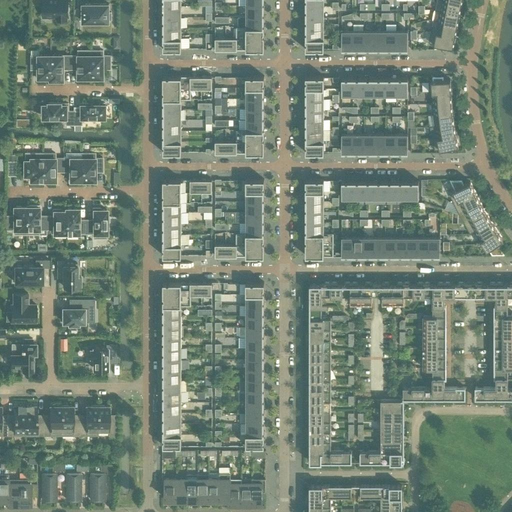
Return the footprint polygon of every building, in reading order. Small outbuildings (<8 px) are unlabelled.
[(56,19),(65,19),(65,16),(67,16),(66,0),(42,0),(42,16),(56,16),(56,19)] [(445,0),(436,0),(435,9),(459,14),(461,3),(445,0)] [(109,4),(82,4),(82,22),(86,22),(109,22),(109,19),(111,19),(111,12),(109,12),(109,4)] [(163,11),(163,16),(181,16),(181,5),(163,5),(163,8),(164,8),(164,11),(163,11)] [(246,5),(246,16),(264,16),(264,13),(263,13),(263,11),(264,11),(264,5),(246,5)] [(305,11),(305,16),(324,16),(324,5),(305,5),(305,8),(306,8),(306,11),(305,11)] [(433,20),(457,24),(459,14),(435,9),(435,10),(440,11),(438,21),(433,20)] [(163,21),(163,27),(181,27),(181,16),(163,16),(163,19),(164,19),(164,21),(163,21)] [(246,16),(246,26),(246,27),(264,27),(264,24),(263,24),(263,22),(264,22),(264,16),(246,16)] [(305,21),(305,27),(324,27),(324,16),(305,16),(305,19),(306,19),(306,21),(305,21)] [(433,20),(431,31),(455,35),(457,24),(433,20)] [(237,37),(236,49),(264,49),(264,27),(246,27),(246,26),(236,26),(236,37),(237,37)] [(163,32),(163,38),(181,38),(181,27),(163,27),(163,30),(164,30),(164,32),(163,32)] [(305,32),(305,38),(324,38),(324,27),(305,27),(305,30),(306,30),(306,32),(305,32)] [(353,48),(353,30),(342,30),(342,48),(345,48),(345,47),(348,47),(348,48),(353,48)] [(364,30),(353,30),(353,48),(356,48),(356,47),(358,47),(358,48),(364,48),(364,30)] [(375,30),(364,30),(364,48),(367,48),(367,47),(369,47),(369,48),(375,48),(375,30)] [(386,30),(375,30),(375,48),(378,48),(378,47),(380,47),(380,48),(386,48),(386,30)] [(396,30),(386,30),(386,48),(388,48),(388,47),(391,47),(391,48),(396,48),(396,30)] [(408,30),(396,30),(396,48),(399,48),(399,47),(402,47),(402,48),(408,48),(408,30)] [(455,35),(431,31),(429,43),(436,44),(435,48),(445,48),(446,46),(453,47),(453,46),(455,35)] [(215,49),(236,49),(237,37),(236,37),(215,37),(215,49)] [(181,38),(163,38),(163,41),(164,41),(164,43),(163,43),(163,49),(181,49),(181,38)] [(324,38),(305,38),(305,41),(306,41),(306,43),(305,43),(305,49),(324,49),(324,38)] [(78,55),(71,55),(71,68),(78,68),(78,71),(77,71),(77,79),(85,79),(85,77),(91,77),(91,50),(79,50),(78,50),(78,55)] [(103,50),(91,50),(91,77),(96,77),(96,78),(101,78),(101,77),(103,77),(103,68),(111,68),(111,55),(103,55),(103,50)] [(51,80),(51,55),(31,55),(31,68),(38,68),(38,71),(37,71),(37,79),(45,79),(45,76),(50,76),(50,80),(51,80)] [(71,55),(51,55),(51,80),(63,79),(63,68),(71,68),(71,55)] [(163,76),(163,98),(181,98),(181,99),(191,99),(191,88),(190,88),(190,76),(163,76)] [(212,76),(190,76),(190,88),(191,88),(212,88),(212,76)] [(246,76),(246,87),(264,87),(264,84),(263,84),(263,82),(264,82),(264,76),(246,76)] [(305,81),(305,87),(324,87),(324,76),(305,76),(305,79),(306,79),(306,81),(305,81)] [(342,95),(353,95),(353,77),(348,77),(348,78),(345,78),(345,77),(342,77),(342,95)] [(353,95),(364,95),(364,77),(358,77),(358,78),(356,78),(356,77),(353,77),(353,95)] [(364,95),(375,95),(375,77),(369,77),(369,78),(367,78),(367,77),(364,77),(364,95)] [(375,95),(385,95),(385,77),(380,77),(380,78),(378,78),(378,77),(375,77),(375,95)] [(385,95),(396,95),(396,77),(391,77),(391,78),(388,78),(389,77),(385,77),(385,95)] [(396,77),(396,95),(408,95),(408,77),(402,77),(402,78),(399,78),(399,77),(396,77)] [(429,80),(429,92),(451,91),(450,80),(450,79),(443,79),(443,77),(433,77),(433,80),(429,80)] [(246,87),(246,98),(264,98),(264,95),(263,95),(263,93),(264,93),(264,87),(246,87)] [(305,92),(305,98),(324,98),(324,87),(305,87),(305,90),(306,90),(306,92),(305,92)] [(432,101),(432,103),(452,101),(451,91),(429,92),(432,92),(432,101)] [(163,103),(163,108),(181,108),(181,99),(181,98),(163,98),(163,101),(164,101),(164,103),(163,103)] [(246,98),(246,108),(264,108),(264,106),(263,106),(263,103),(264,103),(264,98),(246,98)] [(305,103),(305,108),(324,108),(324,98),(305,98),(305,101),(306,101),(306,103),(305,103)] [(433,114),(434,115),(453,112),(452,101),(432,103),(433,106),(433,114)] [(67,124),(74,124),(74,111),(68,111),(68,103),(61,103),(61,102),(49,102),(49,104),(43,104),(43,117),(50,117),(50,119),(60,119),(60,117),(67,117),(67,124)] [(74,111),(74,124),(82,124),(82,117),(89,117),(89,119),(98,119),(98,117),(105,117),(105,104),(88,104),(88,103),(80,103),(80,111),(74,111)] [(163,114),(163,119),(181,119),(181,108),(163,108),(163,111),(164,111),(164,114),(163,114)] [(246,108),(246,119),(264,119),(264,117),(263,117),(263,114),(264,114),(264,108),(246,108)] [(305,114),(305,119),(324,119),(324,108),(305,108),(305,111),(306,111),(306,114),(305,114)] [(435,126),(454,123),(453,112),(434,115),(435,126)] [(163,125),(163,130),(181,130),(181,119),(163,119),(163,122),(164,122),(164,125),(163,125)] [(246,119),(246,129),(246,130),(264,130),(264,127),(263,127),(263,125),(264,125),(264,119),(246,119)] [(305,125),(305,130),(324,130),(324,119),(305,119),(305,122),(306,122),(306,125),(305,125)] [(435,126),(430,127),(432,138),(456,134),(454,123),(435,126)] [(236,140),(236,152),(264,152),(264,130),(246,130),(246,129),(236,129),(236,140)] [(163,135),(163,141),(181,141),(181,130),(163,130),(163,133),(164,133),(164,135),(163,135)] [(305,135),(305,141),(324,141),(324,130),(305,130),(305,133),(306,133),(306,135),(305,135)] [(353,151),(353,133),(342,133),(342,151),(345,151),(345,150),(348,150),(348,151),(353,151)] [(364,133),(353,133),(353,151),(356,151),(356,150),(358,150),(358,151),(364,151),(364,133)] [(375,133),(364,133),(364,151),(367,151),(367,150),(369,150),(369,151),(375,151),(375,133)] [(386,133),(375,133),(375,151),(378,151),(378,150),(380,150),(380,151),(386,151),(386,133)] [(396,133),(386,133),(386,151),(388,151),(388,150),(391,150),(391,151),(396,151),(396,133)] [(408,133),(396,133),(396,151),(399,151),(399,150),(402,150),(402,151),(408,151),(408,133)] [(456,134),(432,138),(434,150),(441,149),(442,150),(452,150),(451,147),(458,145),(456,134)] [(215,152),(236,152),(236,140),(215,140),(215,152)] [(181,141),(163,141),(163,144),(164,144),(164,146),(163,146),(163,152),(181,152),(181,141)] [(324,141),(305,141),(305,144),(306,144),(306,146),(305,146),(305,152),(324,152),(324,141)] [(25,160),(24,160),(24,174),(29,174),(29,181),(37,181),(37,180),(42,180),(42,179),(42,153),(28,153),(25,153),(25,155),(25,160)] [(48,179),(48,181),(55,181),(55,171),(62,171),(62,157),(55,157),(55,153),(42,153),(42,179),(48,179)] [(82,157),(62,157),(62,171),(70,171),(70,173),(69,173),(69,181),(77,181),(77,180),(82,180),(82,153),(82,157)] [(95,153),(82,153),(82,180),(83,180),(88,180),(88,181),(96,181),(96,173),(95,173),(95,171),(102,171),(102,157),(95,157),(95,153)] [(163,179),(163,201),(181,201),(181,202),(191,202),(191,191),(190,191),(190,179),(163,179)] [(212,179),(190,179),(190,191),(191,191),(212,191),(212,179)] [(246,179),(246,190),(264,190),(264,187),(263,187),(263,185),(264,185),(264,179),(246,179)] [(305,187),(305,190),(324,190),(324,179),(305,179),(305,185),(306,185),(306,187),(305,187)] [(342,198),(353,198),(353,180),(348,180),(348,181),(345,181),(345,180),(342,180),(342,198)] [(353,198),(364,198),(364,180),(358,180),(358,181),(356,181),(356,180),(353,180),(353,198)] [(364,198),(375,198),(375,180),(369,180),(369,181),(367,181),(367,180),(364,180),(364,198)] [(375,198),(386,198),(386,180),(380,180),(380,181),(378,181),(378,180),(375,180),(375,198)] [(386,198),(396,198),(396,180),(391,180),(391,181),(388,181),(388,180),(386,180),(386,198)] [(396,198),(407,198),(407,180),(402,180),(402,181),(399,181),(399,180),(396,180),(396,198)] [(407,180),(407,198),(419,198),(419,180),(412,180),(412,181),(410,181),(410,180),(407,180)] [(448,191),(453,202),(475,192),(470,182),(470,181),(463,184),(461,180),(451,180),(454,188),(453,189),(448,191)] [(246,190),(246,201),(264,201),(264,198),(263,198),(263,196),(264,196),(264,190),(246,190)] [(305,198),(305,201),(324,201),(324,190),(305,190),(305,196),(306,196),(306,198),(305,198)] [(453,202),(458,213),(480,201),(475,192),(453,202)] [(163,206),(163,212),(181,212),(181,202),(181,201),(163,201),(163,204),(164,204),(164,206),(163,206)] [(246,201),(246,212),(264,212),(264,209),(263,209),(263,207),(264,207),(264,201),(246,201)] [(305,209),(305,212),(324,212),(324,201),(305,201),(305,207),(306,207),(306,209),(305,209)] [(458,213),(464,223),(485,211),(480,201),(458,213)] [(26,206),(26,233),(46,234),(46,229),(46,215),(38,215),(38,212),(40,212),(40,205),(26,205),(26,206)] [(14,215),(6,215),(6,229),(14,229),(14,233),(26,233),(26,206),(21,206),(16,206),(14,206),(14,215)] [(54,233),(66,233),(66,208),(66,211),(61,211),(61,209),(53,209),(53,215),(46,215),(46,229),(54,229),(54,233)] [(66,233),(86,233),(86,219),(79,219),(79,208),(66,208),(66,233)] [(86,219),(86,233),(94,233),(94,238),(106,238),(106,226),(109,226),(109,216),(106,216),(106,209),(100,209),(100,208),(92,208),(92,216),(94,216),(94,219),(86,219)] [(464,223),(470,233),(490,220),(485,211),(464,223)] [(163,217),(163,222),(181,222),(181,212),(163,212),(163,215),(164,215),(164,217),(163,217)] [(246,212),(246,222),(264,222),(264,220),(263,220),(263,217),(264,217),(264,212),(246,212)] [(305,220),(305,222),(324,222),(324,212),(305,212),(305,217),(306,217),(306,220),(305,220)] [(474,231),(480,240),(496,229),(490,220),(470,233),(474,231)] [(163,228),(163,233),(181,233),(181,222),(163,222),(163,225),(164,225),(164,228),(163,228)] [(246,222),(246,232),(246,233),(264,233),(264,230),(263,230),(263,228),(264,228),(264,222),(246,222)] [(305,230),(305,233),(324,233),(324,222),(305,222),(305,228),(306,228),(306,230),(305,230)] [(496,229),(480,240),(487,250),(488,249),(492,254),(504,254),(497,243),(503,239),(496,229)] [(236,243),(236,256),(264,256),(264,233),(246,233),(246,232),(236,232),(236,243)] [(163,238),(163,244),(181,244),(181,233),(163,233),(163,236),(164,236),(164,238),(163,238)] [(324,233),(305,233),(305,256),(333,256),(333,233),(324,233)] [(342,252),(342,256),(345,256),(345,253),(347,253),(347,254),(353,254),(353,236),(342,236),(342,252)] [(364,236),(353,236),(353,254),(356,254),(356,253),(358,253),(358,254),(364,254),(364,236)] [(375,236),(364,236),(364,254),(367,254),(367,253),(369,253),(369,254),(375,254),(375,236)] [(386,236),(375,236),(375,254),(378,254),(378,253),(380,253),(380,254),(386,254),(386,236)] [(396,236),(386,236),(386,254),(388,254),(388,253),(391,253),(391,254),(396,254),(396,236)] [(407,236),(396,236),(396,254),(399,254),(399,253),(402,253),(402,254),(407,254),(407,236)] [(418,236),(407,236),(407,254),(410,254),(410,253),(412,253),(412,254),(418,254),(418,236)] [(429,236),(418,236),(418,254),(421,254),(421,253),(423,253),(423,254),(429,254),(429,236)] [(440,236),(429,236),(429,254),(432,254),(432,253),(434,253),(434,254),(440,254),(440,236)] [(215,256),(236,256),(236,243),(215,243),(215,256)] [(181,244),(163,244),(163,247),(164,247),(164,249),(163,249),(163,255),(181,256),(181,244)] [(35,265),(14,265),(14,267),(14,282),(27,282),(34,282),(42,282),(42,267),(49,267),(49,259),(35,259),(35,265)] [(77,265),(77,263),(64,263),(64,260),(57,260),(57,272),(63,272),(63,277),(63,286),(80,286),(80,276),(79,276),(77,276),(77,265)] [(503,282),(496,282),(496,295),(508,295),(508,296),(511,295),(511,281),(510,282),(510,284),(503,284),(503,282)] [(163,282),(163,304),(181,304),(181,305),(191,305),(191,294),(190,294),(190,282),(163,282)] [(212,282),(190,282),(190,294),(191,294),(212,294),(212,288),(212,282)] [(246,282),(246,293),(264,293),(264,282),(246,282)] [(308,288),(308,294),(322,294),(322,295),(331,295),(331,282),(324,282),(324,284),(310,284),(310,288),(308,288)] [(337,282),(331,282),(331,295),(350,295),(351,295),(351,282),(344,282),(344,284),(337,284),(337,282)] [(358,282),(351,282),(351,295),(350,295),(350,303),(361,303),(361,284),(358,284),(358,282)] [(365,284),(361,284),(361,303),(372,303),(372,293),(378,293),(382,293),(382,303),(393,303),(393,284),(390,284),(390,282),(382,282),(382,283),(378,283),(372,283),(372,282),(365,282),(365,284)] [(396,284),(393,284),(393,303),(404,303),(404,295),(403,295),(403,282),(396,282),(396,284)] [(410,282),(403,282),(403,295),(404,295),(424,295),(424,282),(417,282),(417,284),(410,284),(410,282)] [(430,282),(424,282),(424,295),(433,295),(444,295),(444,282),(437,282),(437,284),(430,284),(430,282)] [(451,282),(444,282),(444,295),(433,295),(432,315),(432,316),(446,316),(446,305),(444,305),(444,295),(465,295),(465,282),(458,282),(458,284),(451,284),(451,282)] [(475,295),(496,295),(496,282),(489,282),(489,284),(483,284),(483,282),(475,282),(475,295)] [(13,293),(13,304),(11,304),(11,312),(6,312),(6,321),(11,321),(11,322),(36,322),(36,304),(28,304),(28,293),(13,293)] [(246,293),(246,304),(264,304),(264,301),(263,301),(263,299),(264,299),(264,293),(246,293)] [(310,301),(310,318),(322,318),(322,317),(322,295),(322,294),(308,294),(308,301),(310,301)] [(494,305),(494,316),(508,316),(508,315),(508,296),(508,295),(496,295),(496,305),(494,305)] [(69,324),(78,324),(78,322),(88,322),(88,321),(88,310),(94,310),(94,299),(69,299),(69,305),(69,308),(63,308),(63,322),(69,322),(69,324)] [(163,309),(163,315),(181,315),(181,305),(181,304),(163,304),(163,307),(164,307),(164,309),(163,309)] [(246,304),(246,315),(264,315),(264,312),(263,312),(263,310),(264,310),(264,304),(246,304)] [(163,320),(163,326),(181,326),(181,315),(163,315),(163,318),(164,318),(164,320),(163,320)] [(246,315),(246,326),(264,326),(264,323),(263,323),(263,320),(264,320),(264,315),(246,315)] [(446,326),(446,316),(432,316),(432,315),(423,315),(423,326),(446,326)] [(494,316),(494,326),(511,325),(511,315),(508,315),(508,316),(494,316)] [(308,321),(308,328),(331,328),(331,317),(322,317),(322,318),(310,318),(310,321),(308,321)] [(511,325),(494,326),(494,336),(511,336),(511,325)] [(163,331),(163,336),(181,336),(181,326),(163,326),(163,329),(164,329),(164,331),(163,331)] [(246,326),(246,336),(264,336),(264,334),(263,334),(263,331),(264,331),(264,326),(246,326)] [(446,336),(446,326),(423,326),(423,336),(446,336)] [(310,335),(310,338),(331,338),(331,328),(308,328),(308,335),(310,335)] [(163,342),(163,347),(181,347),(181,336),(163,336),(163,339),(164,339),(164,342),(163,342)] [(246,336),(246,347),(264,347),(264,344),(263,344),(263,342),(264,342),(264,336),(246,336)] [(446,346),(446,336),(423,336),(423,346),(446,346)] [(511,336),(494,336),(494,346),(511,346),(511,336)] [(22,367),(22,369),(32,369),(32,353),(36,353),(36,343),(32,343),(32,338),(22,338),(22,343),(22,346),(21,346),(21,348),(22,348),(22,353),(11,353),(11,367),(22,367)] [(308,342),(308,348),(331,348),(331,338),(310,338),(310,342),(308,342)] [(110,361),(110,362),(116,362),(116,347),(116,344),(113,344),(106,344),(106,347),(93,347),(93,349),(90,349),(90,357),(93,357),(93,368),(107,368),(107,361),(110,361)] [(446,357),(446,346),(423,346),(423,357),(446,357)] [(511,346),(494,346),(494,357),(511,356),(511,346)] [(163,353),(163,358),(181,358),(181,347),(163,347),(163,350),(164,350),(164,353),(163,353)] [(246,347),(246,358),(264,358),(264,355),(263,355),(263,353),(264,353),(264,347),(246,347)] [(310,355),(310,359),(331,359),(331,348),(308,348),(308,355),(310,355)] [(511,356),(494,357),(494,367),(511,366),(511,356)] [(446,367),(446,357),(423,357),(423,367),(432,367),(446,367)] [(163,363),(163,369),(181,369),(181,358),(163,358),(163,361),(164,361),(164,363),(163,363)] [(246,358),(246,369),(264,369),(264,366),(263,366),(263,364),(264,364),(264,358),(246,358)] [(308,362),(308,369),(331,369),(331,359),(310,359),(310,362),(308,362)] [(475,398),(496,398),(496,387),(508,387),(508,368),(511,367),(511,366),(494,367),(494,378),(496,378),(496,387),(475,387),(475,398)] [(446,378),(446,367),(432,367),(432,387),(444,387),(444,398),(465,398),(465,387),(444,387),(444,378),(446,378)] [(163,374),(163,380),(181,380),(181,369),(163,369),(163,372),(164,372),(164,374),(163,374)] [(246,369),(246,380),(264,380),(264,377),(263,377),(263,375),(264,375),(264,369),(246,369)] [(310,376),(310,379),(331,379),(331,369),(308,369),(308,376),(310,376)] [(308,383),(308,390),(331,390),(331,379),(310,379),(310,383),(308,383)] [(163,385),(163,391),(181,391),(181,380),(163,380),(163,383),(164,383),(164,385),(163,385)] [(246,380),(246,391),(264,391),(264,388),(263,388),(263,386),(264,386),(264,380),(246,380)] [(496,398),(511,397),(511,386),(508,387),(496,387),(496,398)] [(403,398),(424,398),(424,387),(403,387),(403,398)] [(424,398),(444,398),(444,387),(432,387),(424,387),(424,398)] [(310,396),(310,400),(331,400),(331,390),(308,390),(308,396),(310,396)] [(163,396),(163,402),(181,402),(181,391),(163,391),(163,394),(164,394),(164,396),(163,396)] [(246,391),(246,402),(264,402),(264,399),(263,399),(263,396),(264,396),(264,391),(246,391)] [(381,399),(381,410),(404,410),(404,399),(381,399)] [(308,403),(308,410),(331,410),(331,400),(310,400),(310,403),(308,403)] [(163,407),(163,412),(181,412),(181,402),(163,402),(163,405),(164,405),(164,407),(163,407)] [(246,402),(246,412),(264,412),(264,410),(263,410),(263,407),(264,407),(264,402),(246,402)] [(7,435),(25,435),(25,405),(18,405),(18,407),(13,407),(13,420),(7,420),(7,435)] [(25,435),(43,435),(43,420),(37,420),(37,406),(33,406),(33,405),(25,405),(25,435)] [(43,435),(61,435),(61,405),(49,405),(49,420),(43,420),(43,435)] [(61,435),(79,435),(79,420),(73,420),(73,405),(61,405),(61,435)] [(79,435),(97,435),(97,405),(85,405),(85,420),(79,420),(79,435)] [(97,405),(97,435),(98,435),(98,431),(109,431),(109,435),(115,435),(115,420),(109,420),(109,405),(97,405)] [(310,417),(310,420),(331,420),(331,410),(308,410),(308,417),(310,417)] [(381,410),(381,420),(404,420),(404,410),(381,410)] [(163,418),(163,423),(181,423),(181,412),(163,412),(163,415),(164,415),(164,418),(163,418)] [(246,412),(246,423),(264,423),(264,421),(263,421),(263,418),(264,418),(264,412),(246,412)] [(308,424),(308,430),(331,430),(331,420),(310,420),(310,424),(308,424)] [(381,420),(381,430),(404,430),(404,420),(381,420)] [(163,428),(163,434),(181,434),(181,423),(163,423),(163,426),(164,426),(164,428),(163,428)] [(246,423),(246,434),(264,434),(264,431),(263,431),(263,429),(264,429),(264,423),(246,423)] [(310,437),(310,441),(331,441),(331,430),(308,430),(308,437),(310,437)] [(381,430),(381,441),(404,441),(404,430),(381,430)] [(181,434),(163,434),(163,437),(164,437),(164,439),(163,439),(163,446),(181,446),(181,434)] [(264,434),(246,434),(246,445),(264,445),(264,442),(263,442),(263,440),(264,440),(264,434)] [(308,444),(308,451),(331,451),(331,450),(331,441),(310,441),(310,444),(308,444)] [(381,441),(381,450),(381,451),(404,451),(404,441),(381,441)] [(331,451),(331,462),(351,462),(351,450),(331,450),(331,451)] [(381,451),(381,450),(360,450),(360,462),(381,462),(381,451)] [(310,462),(331,462),(331,451),(308,451),(308,458),(310,458),(310,462)] [(404,451),(381,451),(381,462),(402,462),(402,458),(404,458),(404,451)] [(8,473),(0,473),(0,498),(8,498),(8,502),(8,478),(8,473)] [(42,473),(42,499),(56,499),(56,473),(42,473)] [(67,473),(67,499),(80,499),(80,473),(67,473)] [(90,499),(104,499),(104,473),(90,473),(90,499)] [(219,478),(219,498),(229,498),(229,502),(230,502),(230,478),(230,473),(219,473),(219,478)] [(208,498),(208,478),(208,474),(198,474),(198,478),(198,498),(208,498)] [(8,478),(8,502),(19,502),(19,478),(8,478)] [(30,478),(19,478),(19,502),(30,502),(30,495),(37,495),(37,483),(30,483),(30,478)] [(165,488),(165,497),(165,498),(176,498),(176,478),(165,478),(165,479),(162,479),(162,488),(165,488)] [(176,498),(187,498),(187,478),(176,478),(176,498)] [(187,498),(198,498),(198,478),(187,478),(187,498)] [(208,498),(219,498),(219,478),(208,478),(208,498)] [(230,478),(230,502),(241,502),(241,478),(230,478)] [(252,502),(252,478),(241,478),(241,502),(252,502)] [(266,478),(252,478),(252,502),(263,502),(263,492),(266,492),(266,478)] [(308,489),(308,495),(331,495),(331,485),(310,485),(310,489),(309,489),(308,489)] [(331,485),(331,495),(331,496),(351,496),(351,485),(331,485)] [(380,496),(380,495),(380,485),(360,485),(360,496),(380,496)] [(402,485),(380,485),(380,495),(404,495),(404,489),(403,489),(402,489),(402,485)] [(310,502),(310,506),(331,505),(331,496),(331,495),(308,495),(308,502),(309,502),(310,502)] [(381,496),(381,506),(402,506),(402,502),(403,502),(404,502),(404,495),(380,495),(380,496),(381,496)]
